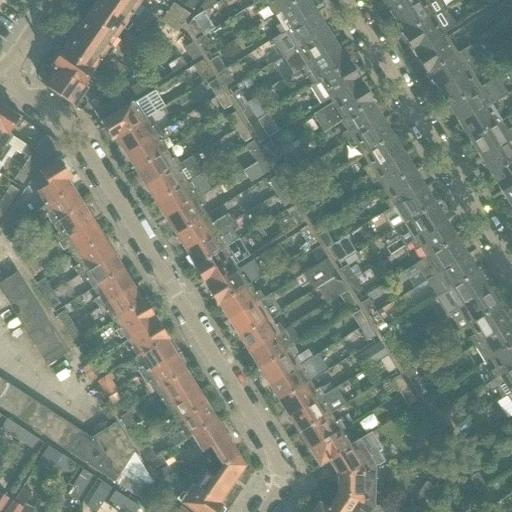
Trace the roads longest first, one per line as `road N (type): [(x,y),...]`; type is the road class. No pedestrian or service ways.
road 1 (residential): [(261,511),(279,478),(267,442),(81,146),(18,95),(3,72)]
road 2 (residential): [(346,0),(511,267)]
